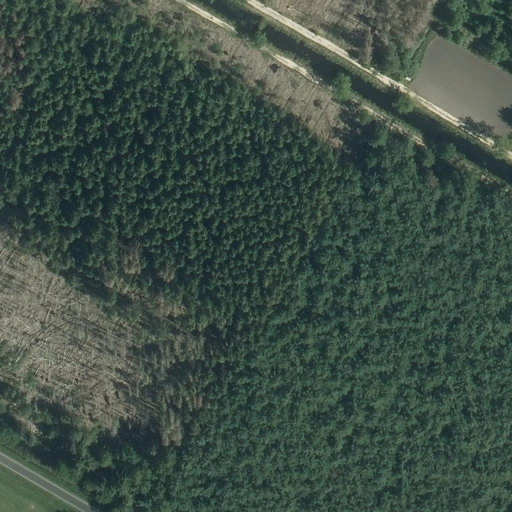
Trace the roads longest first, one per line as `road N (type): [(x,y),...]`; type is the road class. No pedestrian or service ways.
road 1 (track): [(511,196),(176,0)]
road 2 (track): [(511,155),(247,0)]
